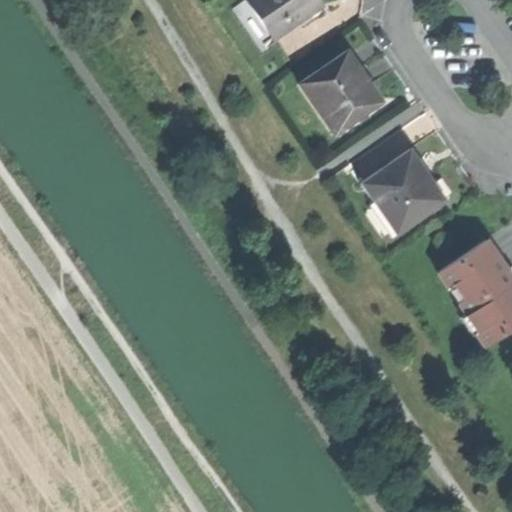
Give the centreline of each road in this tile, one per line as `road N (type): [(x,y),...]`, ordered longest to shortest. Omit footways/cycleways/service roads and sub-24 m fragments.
road 1 (track): [(202,511),(0,200)]
road 2 (residential): [(399,0),(403,43),(463,125),(511,130)]
